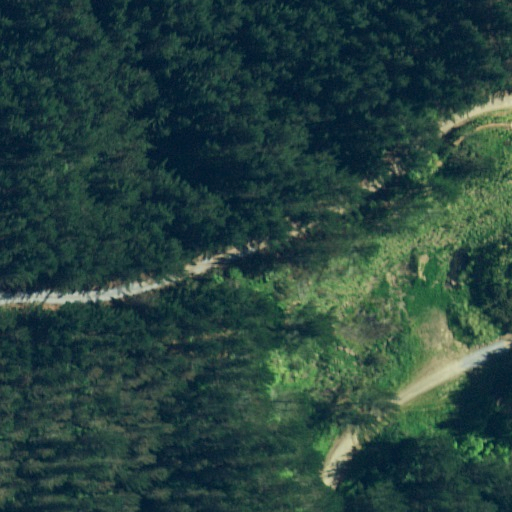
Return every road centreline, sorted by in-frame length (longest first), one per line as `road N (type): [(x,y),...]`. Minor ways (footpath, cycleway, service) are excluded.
road 1 (track): [(0,308),(97,300),(201,268),(348,194),(413,132),(511,96)]
road 2 (track): [(511,340),(369,429),(357,449),(347,511)]
